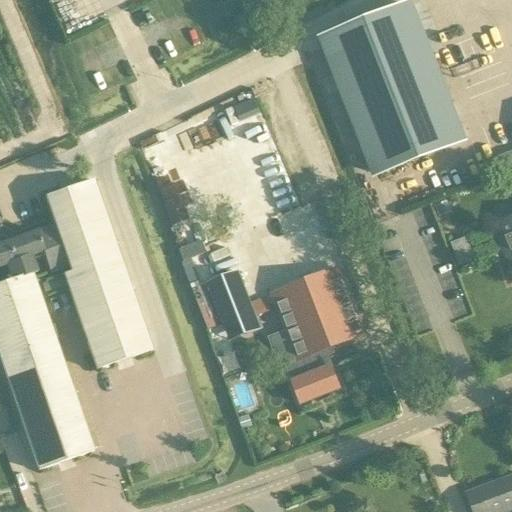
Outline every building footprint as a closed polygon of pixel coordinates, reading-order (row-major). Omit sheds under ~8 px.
[(264,0),(268,8),(286,0),(264,0)] [(412,1),(319,38),(375,171),(461,138),(412,1)] [(245,120),(239,106),(234,108),(239,122),(245,120)] [(500,169),(511,164),(511,151),(495,158),(500,169)] [(0,268),(6,266),(11,280),(0,284),(0,358),(39,470),(93,452),(33,275),(65,264),(67,271),(60,273),(96,370),(151,350),(93,183),(92,181),(44,197),(53,225),(7,241),(0,243),(0,268)] [(431,205),(412,212),(421,239),(425,238),(442,287),(445,286),(455,314),(468,310),(431,205)] [(511,218),(495,226),(511,269),(511,218)] [(474,261),(465,239),(450,245),(459,267),(474,261)] [(179,251),(184,262),(206,253),(201,242),(179,251)] [(366,333),(344,275),(275,302),(298,361),(286,365),(301,404),(341,388),(327,354),(334,352),(332,347),(366,333)] [(263,332),(244,279),(215,289),(228,328),(242,323),(247,338),(263,332)] [(239,419),(243,429),(252,426),(248,416),(239,419)] [(474,511),(508,511),(511,511),(511,476),(467,493),(474,511)]
